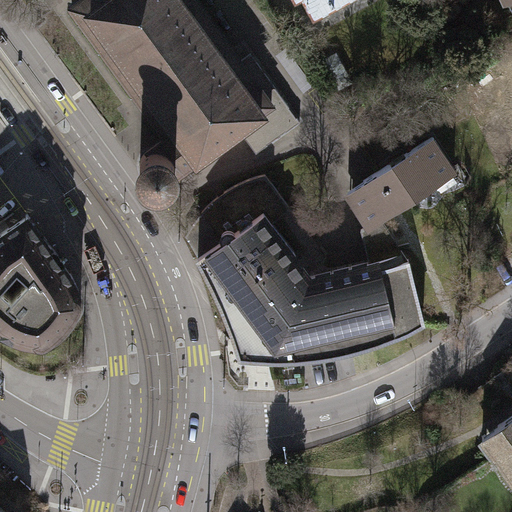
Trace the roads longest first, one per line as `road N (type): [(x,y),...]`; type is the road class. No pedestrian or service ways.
road 1 (residential): [(511,313),(401,385),(328,415),(159,424)]
road 2 (secondary): [(81,189),(141,298),(157,358),(159,424)]
road 3 (secondary): [(81,189),(75,124),(0,14)]
road 4 (residential): [(0,406),(60,443),(152,470)]
road 5 (secondary): [(0,100),(47,161),(81,189)]
